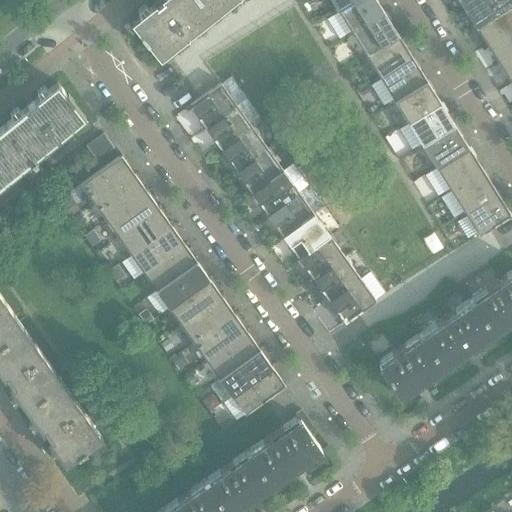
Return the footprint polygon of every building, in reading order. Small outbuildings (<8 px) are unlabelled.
[(160,58),(212,16),(199,0),(158,0),(131,22),(141,34),(140,35),(146,43),(147,42),(160,58)] [(199,0),(212,16),(232,0),(199,0)] [(353,0),(331,0),(338,10),(353,0)] [(384,12),(376,0),(353,0),(338,10),(352,32),(384,12)] [(475,26),(511,2),(511,0),(475,0),(463,8),(475,26)] [(486,44),(511,28),(511,2),(475,26),(486,44)] [(398,35),(384,12),(352,32),(366,55),(398,35)] [(498,62),(511,53),(511,28),(486,44),(498,62)] [(412,57),(398,35),(366,55),(380,77),(412,57)] [(509,81),(511,79),(511,53),(498,62),(509,81)] [(426,79),(412,57),(380,77),(394,100),(426,79)] [(440,102),(426,79),(394,100),(408,122),(440,102)] [(85,117),(73,102),(73,101),(67,93),(66,94),(57,82),(4,124),(32,159),(34,158),(45,149),(67,132),(84,119),(85,117)] [(236,105),(220,82),(189,104),(206,127),(236,105)] [(454,124),(440,102),(408,122),(422,144),(454,124)] [(221,148),(252,126),(236,105),(206,127),(221,148)] [(32,159),(4,124),(0,127),(0,185),(19,170),(30,184),(44,173),(36,163),(37,162),(34,158),(32,159)] [(468,146),(454,124),(422,144),(436,167),(468,146)] [(236,170),(267,148),(252,126),(221,148),(236,170)] [(112,146),(109,142),(103,133),(86,144),(96,158),(112,146)] [(482,169),(468,146),(436,167),(450,189),(482,169)] [(252,191),(282,169),(267,148),(236,170),(252,191)] [(93,202),(134,173),(120,154),(80,183),(93,202)] [(267,213),(298,191),(282,169),(252,191),(267,213)] [(496,191),(482,169),(450,189),(464,211),(496,191)] [(106,220),(147,190),(134,173),(93,202),(106,220)] [(118,237),(159,208),(147,190),(106,220),(118,237)] [(282,234),(313,212),(298,191),(267,213),(282,234)] [(511,215),(496,191),(464,211),(478,235),(511,215)] [(79,209),(72,199),(62,206),(69,216),(79,209)] [(131,255),(172,225),(159,208),(118,237),(131,255)] [(85,222),(78,212),(71,218),(77,227),(85,222)] [(298,256),(328,234),(313,212),(282,234),(298,256)] [(143,272),(184,243),(172,225),(131,255),(143,272)] [(313,277),(344,255),(328,234),(298,256),(313,277)] [(156,290),(197,261),(184,243),(143,272),(156,290)] [(328,299),(359,277),(344,255),(313,277),(328,299)] [(168,307),(209,278),(197,261),(156,290),(168,307)] [(493,333),(511,320),(511,273),(471,301),(493,333)] [(375,299),(359,277),(328,299),(344,322),(375,299)] [(181,325),(222,296),(209,278),(168,307),(181,325)] [(0,345),(24,328),(0,294),(0,345)] [(194,343),(235,314),(222,296),(181,325),(194,343)] [(443,367),(493,333),(471,301),(421,336),(443,367)] [(206,360),(247,331),(235,314),(194,343),(206,360)] [(62,382),(24,328),(0,345),(0,373),(25,409),(62,382)] [(219,378),(260,349),(247,331),(206,360),(219,378)] [(400,397),(443,367),(421,336),(380,363),(378,365),(400,397)] [(231,395),(272,367),(260,349),(219,378),(231,395)] [(244,414),(284,386),(285,385),(272,367),(231,395),(244,414)] [(102,437),(72,395),(62,382),(25,409),(64,464),(77,455),(78,456),(86,450),(85,449),(95,442),(102,437)] [(312,426),(301,409),(295,413),(299,419),(300,418),(308,429),(312,426)] [(317,443),(308,429),(300,418),(299,419),(298,420),(298,419),(249,453),(271,485),(322,450),(317,443)] [(230,511),(271,485),(249,453),(206,482),(226,511),(230,511)] [(226,511),(206,482),(164,511),(226,511)]
